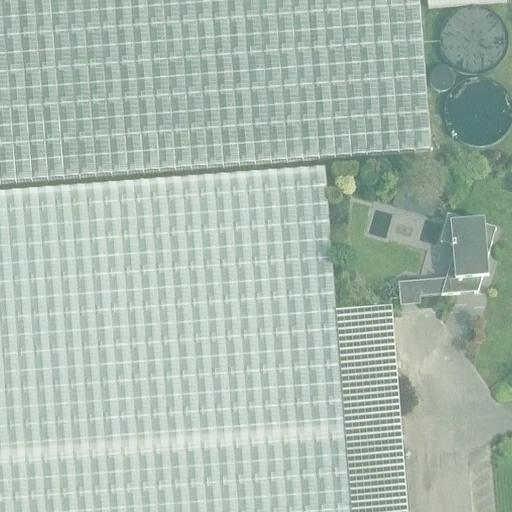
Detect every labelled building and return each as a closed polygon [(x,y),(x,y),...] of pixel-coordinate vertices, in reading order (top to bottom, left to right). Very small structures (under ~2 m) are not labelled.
[(0,0),(0,185),(431,152),(419,0),(0,0)] [(492,42),(491,35),(489,30),(486,25),(483,21),(477,17),(472,15),(466,14),(461,14),(455,15),(451,16),(447,19),(443,22),(440,26),(437,32),(435,37),(435,42),(436,48),(438,53),(440,58),(444,62),(448,66),(453,68),(458,70),(464,70),(468,70),(474,68),(479,66),(483,62),(486,58),(489,53),(491,48),(492,42)] [(505,116),(505,115),(505,108),(503,102),(499,96),(495,91),(490,86),(483,83),(477,81),(470,81),(463,82),(458,84),(453,86),(446,92),(442,98),(439,103),(437,110),(437,116),(438,123),(440,129),(444,136),(447,139),(453,144),(459,147),(466,149),(471,149),(477,149),(483,147),(490,144),(495,139),(499,135),(502,129),(505,123),(505,116)] [(0,511),(350,511),(336,314),(325,171),(0,195),(0,511)] [(398,189),(392,209),(433,220),(439,201),(398,189)] [(452,247),(452,256),(445,282),(396,286),(398,308),(418,307),(417,299),(477,294),(495,230),(447,217),(439,244),(452,247)] [(406,511),(391,310),(336,314),(350,511),(406,511)]
